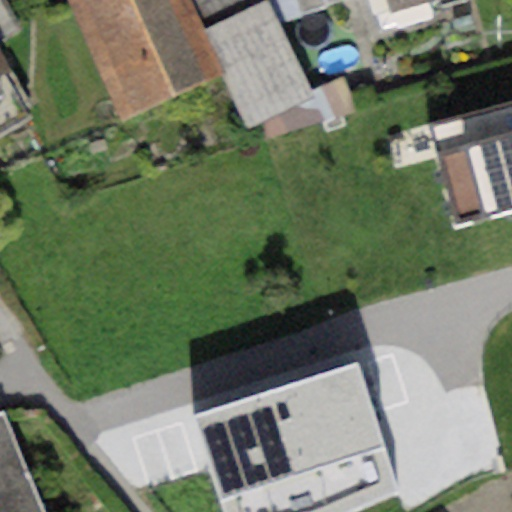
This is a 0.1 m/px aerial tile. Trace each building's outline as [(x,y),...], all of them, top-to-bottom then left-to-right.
[(0,0),(0,138),(39,117),(0,46),(0,38),(21,27),(6,0),(0,0)] [(67,0),(122,118),(224,71),(191,0),(67,0)] [(267,0),(191,0),(224,71),(250,127),(313,98),(267,0)] [(327,5),(325,0),(297,0),(304,21),(330,13),(327,5)] [(511,105),(430,127),(455,226),(511,211),(511,105)] [(356,366),(193,417),(223,511),(355,511),(397,495),(356,366)] [(0,511),(43,511),(3,414),(0,414),(0,511)]
